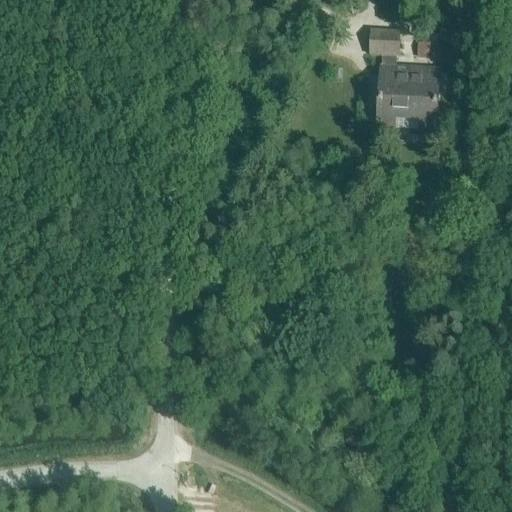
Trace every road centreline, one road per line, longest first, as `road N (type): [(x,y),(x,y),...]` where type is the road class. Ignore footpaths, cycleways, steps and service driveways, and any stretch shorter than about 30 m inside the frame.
road 1 (unclassified): [(166,472),(166,0)]
road 2 (unclassified): [(0,482),(166,472)]
